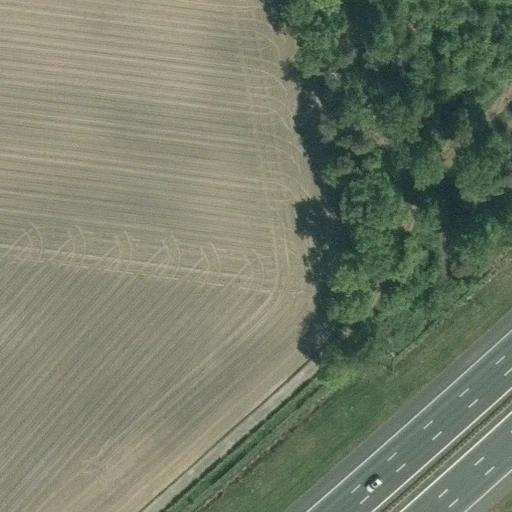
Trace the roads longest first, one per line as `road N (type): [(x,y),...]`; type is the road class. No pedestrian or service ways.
road 1 (track): [(151,511),(344,339),(414,214)]
road 2 (motorway): [(511,358),(341,511)]
road 3 (track): [(414,214),(511,94)]
